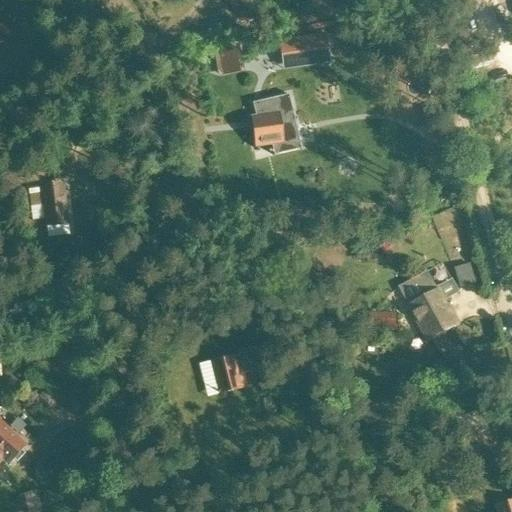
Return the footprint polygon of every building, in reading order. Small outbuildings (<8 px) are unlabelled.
[(253,0),(226,0),(243,22),(260,9),(253,0)] [(0,43),(10,25),(0,19),(0,43)] [(460,56),(470,54),(463,24),(453,26),(460,56)] [(326,36),(277,42),(281,73),(330,66),(326,36)] [(483,55),(460,62),(463,74),(486,67),(483,55)] [(255,117),(249,118),(254,149),(271,147),(273,157),(300,150),(288,96),(252,105),(255,117)] [(42,188),(42,190),(31,191),(35,219),(45,217),(46,226),(67,224),(62,185),(42,188)] [(455,267),(461,286),(480,280),(473,261),(455,267)] [(456,294),(449,281),(434,289),(406,304),(427,342),(455,327),(441,302),(456,294)] [(367,312),(366,327),(394,329),(394,314),(367,312)] [(237,356),(207,363),(199,365),(206,393),(214,391),(215,394),(246,386),(242,370),(256,366),(252,349),(236,352),(237,356)] [(328,418),(324,399),(312,402),(317,421),(328,418)] [(0,425),(0,466),(4,463),(7,466),(24,449),(0,425)] [(40,511),(37,497),(26,500),(28,511),(40,511)] [(511,511),(511,499),(495,504),(497,511),(511,511)]
